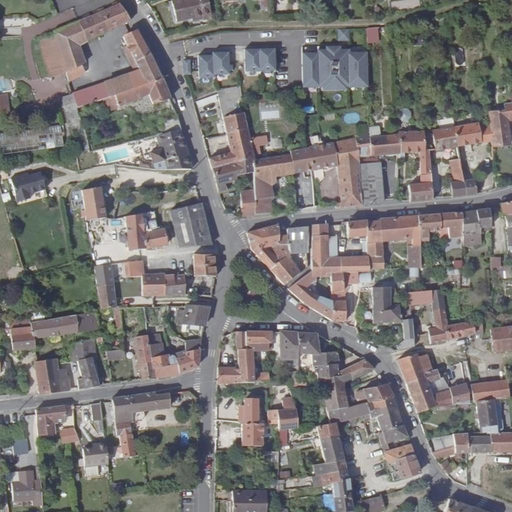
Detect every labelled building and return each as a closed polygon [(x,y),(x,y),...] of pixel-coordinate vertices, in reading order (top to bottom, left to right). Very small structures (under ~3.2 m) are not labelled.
[(183,0),(172,3),(176,22),(192,19),(192,21),(211,16),(207,0),(183,0)] [(257,0),(259,9),(266,8),(264,0),(257,0)] [(76,42),(129,20),(118,3),(105,9),(52,31),(53,34),(63,71),(82,64),(76,42)] [(376,26),(363,28),(365,43),(377,41),(376,26)] [(339,28),(339,40),(349,39),(348,28),(339,28)] [(90,102),(112,95),(160,79),(147,52),(136,31),(125,36),(139,70),(91,86),(94,94),(88,96),(90,102)] [(47,76),(63,71),(53,34),(37,39),(47,76)] [(413,36),(413,46),(423,46),(423,36),(413,36)] [(348,51),(348,48),(339,48),(325,48),(316,48),(316,51),(301,52),(301,82),(317,82),(317,87),(321,87),(321,91),(344,90),(344,87),(347,87),(347,83),(366,83),(366,51),(348,51)] [(245,49),(246,71),(276,71),(276,49),(245,49)] [(228,73),(228,52),(212,52),(212,55),(198,55),(198,77),(213,76),(213,74),(228,73)] [(189,74),(189,59),(180,59),(181,74),(189,74)] [(67,72),(70,80),(87,74),(85,66),(67,72)] [(151,103),(168,98),(160,79),(112,95),(116,105),(148,95),(151,103)] [(215,90),(216,92),(224,132),(244,127),(241,112),(241,96),(240,84),(215,90)] [(8,92),(0,94),(0,111),(12,108),(8,92)] [(503,109),(487,111),(488,126),(490,142),(490,147),(508,144),(507,129),(511,128),(511,100),(509,101),(501,102),(503,109)] [(67,116),(75,113),(74,108),(71,101),(61,103),(63,110),(66,109),(67,116)] [(431,131),(432,150),(457,146),(454,127),(453,118),(437,120),(437,130),(431,131)] [(60,121),(0,132),(0,154),(64,142),(60,121)] [(454,127),(457,146),(490,142),(488,126),(475,128),(474,124),(454,127)] [(229,152),(208,158),(210,168),(249,157),(244,127),(224,132),(229,152)] [(155,170),(190,170),(181,130),(156,136),(160,153),(150,155),(152,160),(154,170),(155,170)] [(418,132),(394,134),(394,137),(395,155),(415,152),(419,184),(407,186),(408,200),(408,201),(431,199),(429,178),(425,151),(421,151),(418,132)] [(266,145),(265,135),(249,137),(250,147),(266,145)] [(366,141),(366,139),(353,141),(356,160),(380,157),(395,155),(394,137),(366,141)] [(353,141),(303,149),(286,151),(286,152),(286,154),(289,173),(336,166),(340,207),(360,205),(360,204),(357,169),(356,160),(353,141)] [(289,173),(286,154),(250,159),(251,173),(252,179),(274,175),(289,173)] [(249,157),(210,168),(216,186),(234,181),(233,177),(251,173),(250,159),(250,158),(249,157)] [(450,183),(451,196),(465,195),(463,181),(459,160),(452,161),(454,182),(450,183)] [(375,167),(357,169),(360,204),(379,202),(375,167)] [(37,169),(24,173),(19,174),(18,172),(7,176),(14,199),(27,195),(26,190),(42,185),(37,169)] [(252,191),(254,214),(271,212),(269,186),(274,179),(274,175),(252,179),(252,191)] [(463,181),(465,195),(476,194),(474,180),(463,181)] [(85,221),(102,217),(96,186),(80,188),(84,210),(85,221)] [(240,193),(242,215),(254,214),(252,191),(240,193)] [(511,200),(501,204),(501,205),(501,216),(505,216),(511,214),(511,200)] [(191,245),(191,246),(192,246),(209,244),(206,229),(199,204),(186,207),(188,210),(185,211),(190,242),(191,245)] [(168,211),(177,243),(190,242),(185,211),(188,210),(186,207),(168,211)] [(490,243),(488,209),(460,212),(462,235),(462,236),(477,235),(478,243),(490,243)] [(462,235),(460,212),(435,215),(437,228),(449,227),(450,235),(462,235)] [(437,228),(435,215),(413,217),(416,243),(424,242),(423,233),(437,231),(437,228)] [(164,245),(163,242),(161,230),(151,231),(148,216),(124,220),(127,239),(130,256),(138,254),(138,250),(164,245)] [(416,243),(413,217),(380,220),(380,221),(366,222),(367,246),(368,257),(369,272),(391,271),(390,266),(383,267),(381,241),(401,238),(407,270),(419,269),(416,243)] [(367,246),(366,222),(366,220),(344,222),(345,240),(353,240),(352,234),(362,234),(363,246),(367,246)] [(369,272),(368,257),(337,259),(328,259),(326,235),(325,224),(310,225),(311,267),(319,277),(329,276),(342,276),(354,275),(369,274),(369,272)] [(266,228),(268,245),(277,242),(277,237),(276,225),(266,228)] [(285,250),(306,251),(306,227),(285,230),(285,236),(286,240),(285,250)] [(245,234),(250,250),(268,245),(266,228),(245,234)] [(328,259),(337,259),(335,234),(326,235),(328,259)] [(250,250),(269,270),(284,257),(285,250),(286,240),(277,242),(268,245),(250,250)] [(211,277),(214,277),(212,255),(192,254),(195,277),(211,277)] [(269,270),(282,285),(298,272),(284,257),(269,270)] [(501,257),(491,257),(491,267),(498,267),(501,266),(501,257)] [(124,277),(140,276),(144,275),(141,261),(122,262),(124,277)] [(501,266),(498,267),(497,280),(510,278),(509,266),(501,266)] [(319,277),(311,267),(286,288),(305,304),(330,321),(329,302),(319,295),(309,286),(319,277)] [(142,298),(151,298),(167,298),(165,275),(165,272),(144,275),(140,276),(142,298)] [(165,275),(167,298),(187,297),(187,277),(165,275)] [(355,283),(354,275),(342,276),(343,283),(346,283),(355,283)] [(342,276),(329,276),(329,291),(343,291),(343,283),(342,276)] [(100,308),(114,306),(109,280),(96,283),(97,290),(100,308)] [(389,287),(369,289),(369,291),(373,325),(398,323),(400,345),(397,345),(397,350),(412,347),(410,318),(402,318),(400,308),(391,308),(389,294),(389,287)] [(329,302),(330,321),(345,320),(343,295),(343,291),(329,291),(329,302)] [(446,326),(443,291),(408,293),(409,303),(432,302),(435,326),(427,327),(428,344),(447,339),(446,326)] [(114,306),(119,333),(124,333),(120,304),(114,306)] [(190,326),(203,326),(207,307),(187,307),(187,309),(186,312),(179,310),(177,323),(183,324),(183,333),(190,333),(190,326)] [(31,314),(32,322),(45,320),(42,312),(31,314)] [(32,322),(29,322),(33,343),(37,342),(37,337),(94,328),(98,324),(96,313),(45,320),(32,322)] [(11,350),(19,349),(33,347),(33,343),(29,322),(28,315),(6,318),(11,350)] [(480,329),(480,322),(470,323),(471,330),(480,329)] [(470,323),(457,324),(446,326),(447,339),(471,334),(471,330),(470,323)] [(511,328),(490,330),(492,352),(511,350),(511,328)] [(217,367),(216,383),(242,383),(253,383),(251,349),(245,349),(245,331),(234,331),(234,345),(237,345),(237,368),(217,367)] [(245,349),(251,349),(251,342),(268,342),(270,341),(271,331),(245,331),(245,349)] [(295,332),(279,331),(281,358),(297,358),(297,353),(295,332)] [(315,333),(295,332),(297,353),(311,353),(317,352),(315,333)] [(140,380),(153,378),(152,368),(151,358),(148,343),(147,335),(132,338),(136,362),(137,362),(140,380)] [(76,380),(77,389),(97,386),(97,385),(92,359),(97,358),(96,337),(81,339),(83,360),(76,361),(80,379),(76,380)] [(71,361),(76,361),(83,360),(81,339),(70,341),(71,361)] [(183,351),(197,351),(200,340),(183,340),(183,351)] [(148,343),(151,358),(161,356),(161,355),(159,341),(148,343)] [(106,353),(107,360),(128,357),(127,350),(106,353)] [(317,352),(311,353),(312,366),(316,366),(336,365),(338,364),(336,350),(327,352),(317,352)] [(177,374),(196,366),(197,351),(183,351),(181,358),(173,359),(177,374)] [(151,358),(152,368),(168,366),(166,360),(167,360),(166,354),(161,355),(161,356),(151,358)] [(415,354),(396,358),(404,385),(423,377),(422,374),(429,372),(424,355),(416,357),(415,354)] [(175,374),(177,374),(173,359),(167,360),(166,360),(168,366),(152,368),(153,378),(175,374)] [(337,370),(337,373),(338,373),(340,379),(371,367),(362,359),(337,370)] [(33,364),(36,383),(56,380),(54,363),(54,361),(35,363),(33,364)] [(36,383),(37,393),(68,390),(66,376),(64,376),(63,372),(59,372),(58,363),(54,363),(56,380),(36,383)] [(316,366),(317,375),(337,373),(337,370),(336,365),(316,366)] [(432,382),(440,380),(437,370),(429,372),(422,374),(423,377),(404,385),(409,397),(429,392),(429,391),(426,384),(432,382)] [(337,373),(317,375),(319,383),(321,392),(341,389),(341,383),(340,379),(338,373),(337,373)] [(299,378),(289,379),(291,386),(319,383),(317,375),(299,378)] [(466,383),(468,404),(472,403),(490,400),(508,398),(506,377),(466,383)] [(275,429),(276,434),(296,429),(292,400),(291,386),(289,379),(272,381),(273,389),(287,388),(288,396),(281,397),(283,408),(273,410),(275,420),(275,422),(275,429)] [(446,391),(446,386),(443,387),(440,380),(432,382),(433,388),(432,388),(432,390),(429,391),(429,392),(430,396),(446,391)] [(253,383),(253,391),(265,391),(265,395),(268,395),(273,394),(273,389),(272,381),(270,381),(253,383)] [(242,383),(242,391),(253,391),(253,383),(242,383)] [(392,395),(385,383),(363,389),(366,401),(370,400),(392,395)] [(321,392),(325,410),(338,407),(346,406),(341,389),(321,392)] [(466,404),(464,393),(451,394),(449,390),(446,391),(449,406),(466,404)] [(429,392),(409,397),(415,412),(433,405),(437,407),(446,406),(449,406),(446,391),(430,396),(429,392)] [(110,399),(111,400),(111,401),(115,432),(118,432),(120,457),(142,454),(140,443),(132,445),(128,421),(141,419),(144,414),(143,409),(168,406),(167,393),(158,394),(157,392),(110,399)] [(400,424),(392,395),(370,400),(374,413),(375,415),(379,430),(380,431),(400,424)] [(338,407),(341,419),(374,413),(370,400),(366,401),(346,406),(338,407)] [(472,403),(474,435),(491,434),(493,434),(490,400),(472,403)] [(101,419),(99,403),(90,404),(92,421),(101,419)] [(36,431),(36,437),(47,436),(47,425),(62,423),(61,418),(64,417),(63,406),(34,409),(35,425),(37,425),(38,431),(36,431)] [(241,406),(240,421),(254,421),(253,406),(241,406)] [(311,464),(312,474),(346,468),(335,421),(341,419),(338,407),(325,410),(327,422),(316,425),(323,462),(311,464)] [(240,421),(240,449),(261,449),(261,431),(261,421),(254,421),(240,421)] [(405,435),(400,424),(380,431),(383,442),(385,441),(405,435)] [(61,428),(63,443),(79,441),(78,427),(61,428)] [(24,437),(23,430),(10,431),(11,439),(22,437),(24,437)] [(474,435),(465,435),(466,453),(503,452),(511,451),(511,433),(493,434),(491,434),(474,435)] [(449,446),(431,453),(435,458),(450,453),(456,453),(466,453),(465,435),(449,435),(449,441),(449,446)] [(11,439),(12,448),(24,447),(22,437),(11,439)] [(449,441),(429,448),(431,453),(449,446),(449,441)] [(411,454),(408,443),(387,450),(382,451),(386,461),(411,454)] [(107,465),(106,459),(104,444),(95,446),(95,449),(90,449),(81,451),(84,468),(107,465)] [(275,460),(275,450),(263,449),(263,456),(269,456),(269,459),(275,460)] [(417,472),(411,454),(386,461),(391,480),(417,472)] [(445,463),(440,466),(446,474),(451,472),(445,463)] [(346,468),(312,474),(312,483),(320,482),(348,478),(346,468)] [(31,501),(41,499),(40,476),(9,480),(12,498),(30,496),(31,501)] [(284,486),(299,484),(298,478),(283,480),(284,486)] [(320,482),(323,495),(332,494),(349,492),(348,478),(320,482)] [(300,485),(275,489),(275,501),(286,499),(285,495),(301,493),(300,485)] [(225,500),(224,511),(243,511),(244,511),(263,511),(264,511),(265,491),(231,491),(231,500),(225,500)] [(332,494),(334,511),(356,509),(354,502),(351,502),(349,492),(332,494)] [(371,511),(384,507),(380,497),(360,502),(361,511),(371,511)] [(468,511),(470,507),(447,499),(446,501),(442,511),(468,511)]
